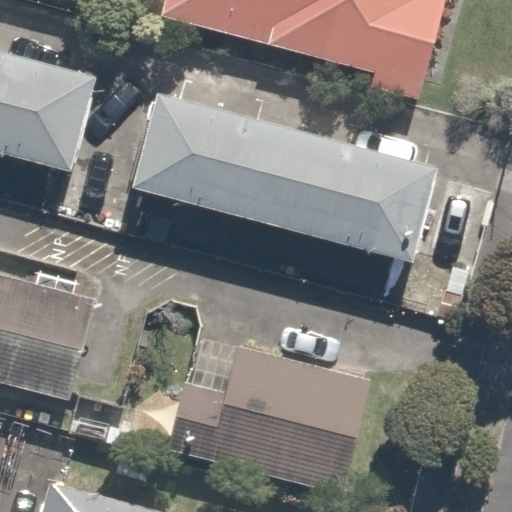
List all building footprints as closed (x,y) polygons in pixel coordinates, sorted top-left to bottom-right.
[(150,0),(147,11),(365,68),(363,75),(407,87),(430,0),(150,0)] [(78,58),(0,36),(0,143),(50,157),(78,58)] [(417,132),(136,61),(109,170),(389,241),(417,132)] [(0,379),(66,398),(94,295),(0,269),(0,379)] [(370,369),(201,321),(168,437),(337,485),(370,369)] [(206,511),(35,466),(22,511),(206,511)]
